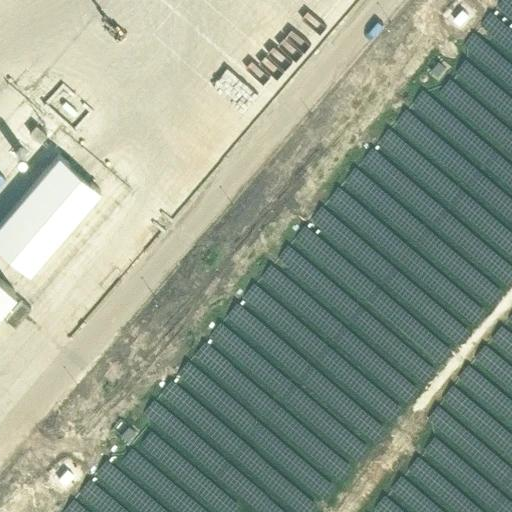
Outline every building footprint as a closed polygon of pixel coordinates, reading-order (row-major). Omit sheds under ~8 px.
[(438,79),(448,68),(441,62),(431,73),(438,79)] [(47,133),(36,123),(29,131),(40,141),(47,133)] [(57,155),(0,221),(0,249),(29,275),(100,192),(57,155)] [(0,305),(14,289),(0,277),(0,305)] [(20,301),(5,319),(14,326),(29,308),(20,301)] [(126,427),(121,423),(115,428),(129,440),(137,431),(129,423),(126,427)]
